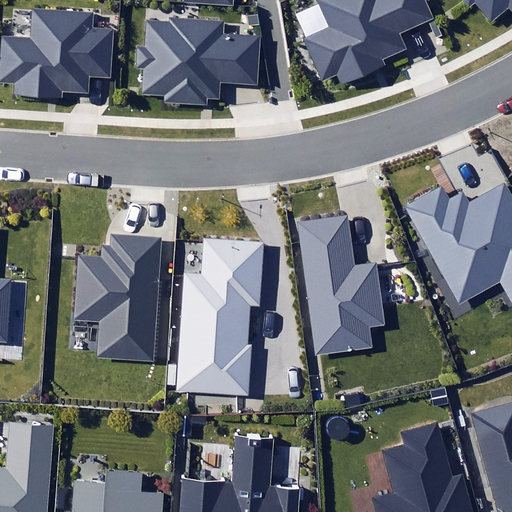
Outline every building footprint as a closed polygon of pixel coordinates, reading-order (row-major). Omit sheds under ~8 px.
[(341,83),(383,64),(381,60),(407,49),(400,33),(434,18),(425,0),(315,0),(327,26),(301,38),(321,83),(337,76),(341,83)] [(508,3),(511,7),(511,0),(463,0),(469,6),(476,0),(477,0),(491,17),(508,3)] [(95,12),(33,8),(31,39),(2,37),(0,74),(0,82),(13,83),(12,97),(64,100),(64,91),(88,92),(89,75),(110,77),(113,28),(94,27),(95,12)] [(219,81),(257,84),(261,36),(224,33),(225,22),(171,17),(171,25),(147,23),(146,46),(138,46),(136,68),(143,69),(141,94),(165,96),(165,101),(206,104),(207,98),(218,99),(219,81)] [(401,206),(459,307),(499,285),(511,307),(511,197),(505,184),(467,206),(460,193),(448,199),(440,184),(401,206)] [(300,241),(317,356),(373,348),(370,328),(387,326),(377,260),(354,263),(347,215),(297,223),(300,241)] [(102,319),(100,356),(155,360),(162,238),(111,235),(110,246),(103,245),(102,256),(79,255),(75,317),(102,319)] [(184,272),(175,392),(249,397),(253,346),(247,345),(250,305),(261,305),(265,240),(202,235),(199,273),(184,272)] [(0,342),(8,343),(12,279),(0,278),(0,342)] [(434,407),(449,403),(445,387),(430,390),(434,407)] [(361,406),(358,394),(345,398),(348,409),(361,406)] [(511,511),(511,404),(473,414),(497,511),(511,511)] [(184,416),(183,436),(203,437),(204,417),(184,416)] [(0,511),(51,511),(58,424),(9,420),(6,467),(0,467),(0,511)] [(475,511),(465,472),(451,476),(437,422),(401,432),(405,446),(382,452),(393,492),(371,498),(375,511),(475,511)] [(299,511),(302,489),(271,487),(274,438),(235,436),(232,483),(183,480),(180,511),(299,511)] [(161,511),(163,493),(142,492),(144,470),(106,468),(105,483),(74,481),(72,511),(161,511)]
